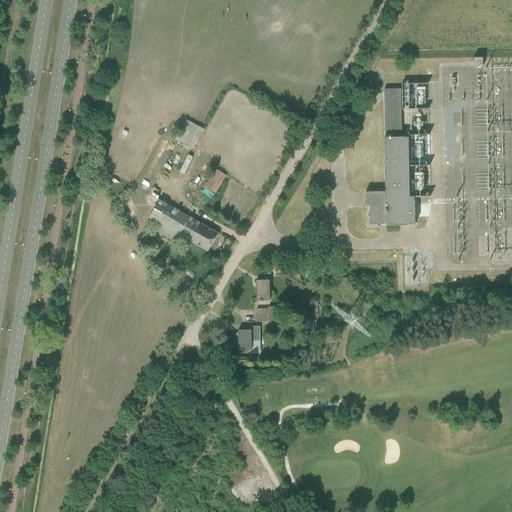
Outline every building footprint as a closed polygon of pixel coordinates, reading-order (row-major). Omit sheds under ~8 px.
[(473,58),(473,67),(482,67),(482,58),(473,58)] [(427,83),(401,83),(402,110),(416,110),(416,104),(428,103),(427,83)] [(413,225),(414,225),(414,197),(408,197),(407,137),(401,137),(400,90),(384,90),(384,137),(383,137),(384,191),(364,192),(365,206),(369,206),(369,225),(385,224),(385,225),(386,225),(413,224),(413,225)] [(186,119),(175,139),(192,149),(203,128),(186,119)] [(202,188),(213,194),(225,175),(214,168),(202,188)] [(154,208),(148,218),(158,223),(156,227),(152,225),(151,228),(175,242),(180,245),(184,238),(206,250),(216,233),(207,228),(194,221),(194,220),(179,212),(169,206),(159,200),(155,205),(154,208)] [(256,281),(256,301),(269,300),(269,280),(256,281)] [(250,330),(238,331),(238,351),(251,350),(251,342),(260,341),(259,327),(250,327),(250,330)]
